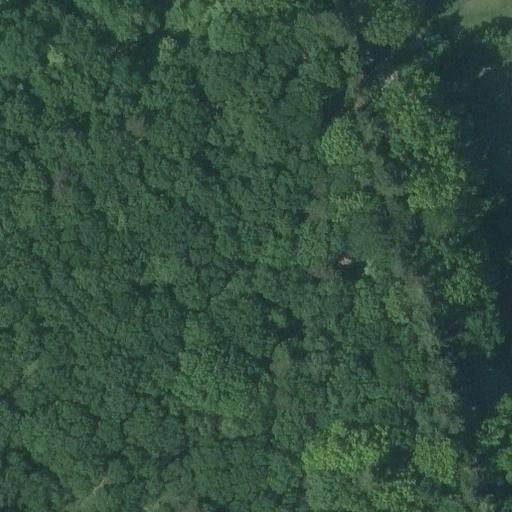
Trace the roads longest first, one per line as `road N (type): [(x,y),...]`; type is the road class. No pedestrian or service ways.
road 1 (track): [(318,0),(471,511)]
road 2 (secondary): [(511,511),(361,0)]
